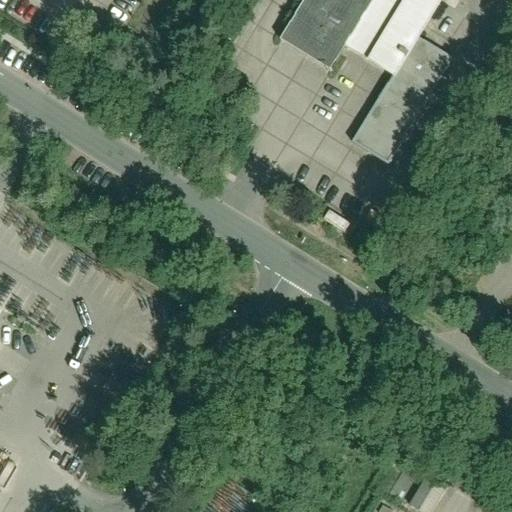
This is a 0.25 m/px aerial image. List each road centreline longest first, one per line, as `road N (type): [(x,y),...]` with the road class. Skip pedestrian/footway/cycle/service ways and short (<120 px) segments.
road 1 (residential): [(0,83),(293,258)]
road 2 (residential): [(511,25),(343,289)]
road 3 (residential): [(293,258),(123,511)]
road 4 (residential): [(343,289),(511,395)]
